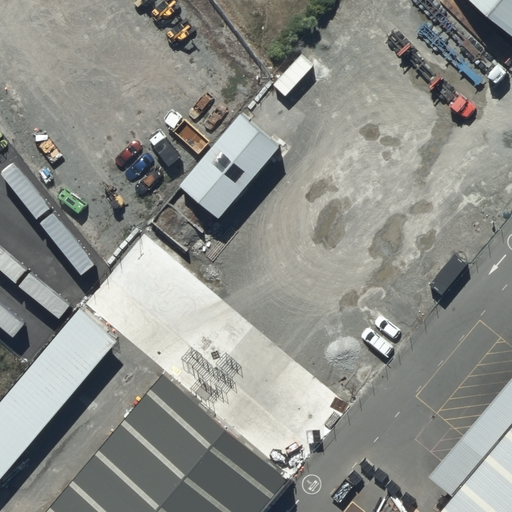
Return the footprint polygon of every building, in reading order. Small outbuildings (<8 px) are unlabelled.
[(511,0),(475,0),(511,31),(511,0)] [(277,147),(241,116),(180,186),(217,217),(277,147)] [(192,255),(153,222),(136,242),(176,275),(192,255)] [(471,263),(456,250),(403,314),(418,326),(471,263)] [(0,444),(112,314),(76,284),(0,372),(0,444)] [(415,330),(384,304),(331,367),(362,393),(415,330)] [(236,511),(282,459),(157,352),(18,511),(236,511)] [(511,511),(511,410),(423,511),(511,511)]
